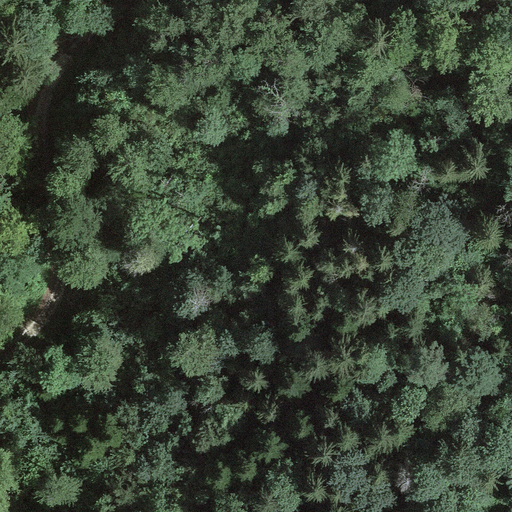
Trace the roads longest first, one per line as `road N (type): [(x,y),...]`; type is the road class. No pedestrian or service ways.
road 1 (track): [(0,349),(47,317),(58,291),(40,150),(51,75),(89,25),(139,0)]
road 2 (track): [(387,0),(434,16),(511,15)]
